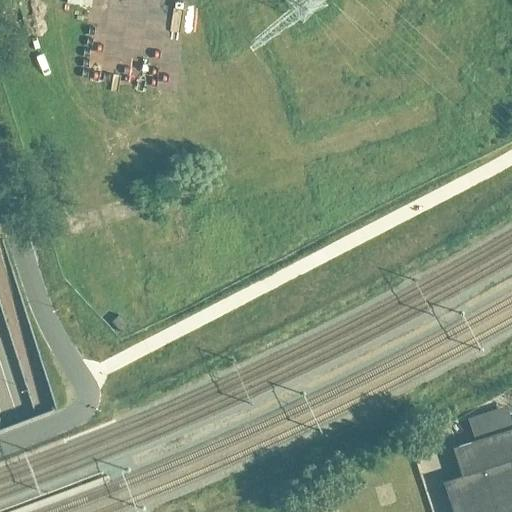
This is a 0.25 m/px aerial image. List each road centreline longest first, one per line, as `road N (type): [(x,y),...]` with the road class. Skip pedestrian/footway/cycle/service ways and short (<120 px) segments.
road 1 (unclassified): [(0,180),(43,313),(87,388),(61,423),(0,445)]
road 2 (secondary): [(48,511),(0,362)]
